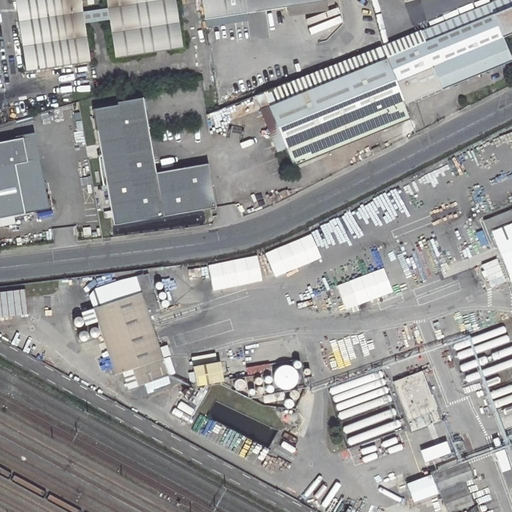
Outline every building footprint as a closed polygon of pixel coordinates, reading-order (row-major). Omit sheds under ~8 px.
[(14,0),(25,72),(90,62),(84,24),(82,13),(80,0),(14,0)] [(106,0),(108,9),(109,20),(115,59),(180,49),(173,0),(106,0)] [(201,0),(205,19),(328,0),(327,0),(201,0)] [(405,107),(511,64),(511,54),(506,39),(511,37),(511,0),(499,0),(431,27),(435,38),(386,58),(405,107)] [(82,13),(84,24),(109,20),(108,9),(82,13)] [(386,58),(435,38),(431,27),(382,46),(381,47),(386,58)] [(287,148),(294,167),(411,121),(405,107),(386,58),(381,47),(265,93),(270,106),(281,135),(274,138),(279,151),(287,148)] [(117,106),(93,110),(114,226),(163,217),(156,173),(142,97),(116,102),(117,106)] [(270,106),(263,109),(274,138),(281,135),(270,106)] [(0,216),(52,206),(37,134),(0,141),(0,216)] [(371,149),(373,154),(381,150),(379,145),(371,149)] [(156,173),(163,217),(211,208),(216,208),(208,163),(156,173)] [(511,283),(511,220),(491,229),(511,283)] [(266,253),(276,277),(323,259),(314,235),(266,253)] [(213,290),(264,284),(261,257),(210,264),(213,290)] [(500,260),(483,265),(490,287),(506,283),(500,260)] [(149,316),(161,313),(148,273),(137,277),(142,294),(149,316)] [(142,294),(137,277),(96,290),(91,297),(95,309),(128,299),(142,294)] [(0,317),(29,316),(28,291),(0,292),(0,317)] [(128,299),(95,309),(117,376),(134,370),(163,361),(149,316),(142,294),(128,299)] [(134,370),(139,387),(169,377),(163,361),(134,370)] [(196,369),(201,389),(229,382),(223,362),(196,369)] [(409,420),(438,411),(425,371),(396,381),(409,420)] [(427,463),(453,453),(449,442),(423,451),(427,463)] [(473,476),(466,461),(428,476),(434,491),(440,489),(463,480),(473,476)] [(428,476),(406,485),(412,500),(434,491),(428,476)] [(440,489),(448,511),(449,511),(472,503),(463,480),(440,489)]
